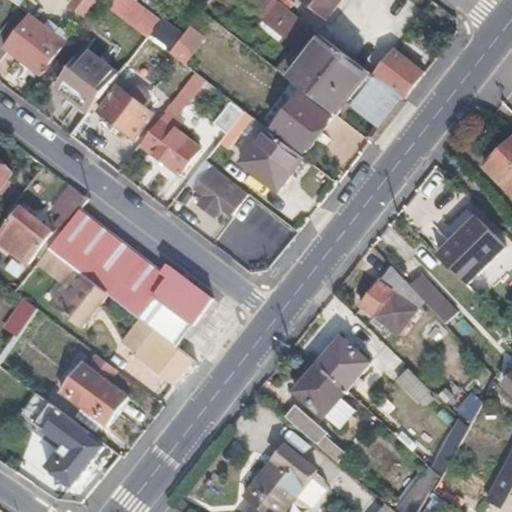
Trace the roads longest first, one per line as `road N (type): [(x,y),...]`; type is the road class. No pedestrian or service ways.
road 1 (secondary): [(276,317),(503,29)]
road 2 (residential): [(0,106),(276,317)]
road 3 (secondary): [(123,511),(276,317)]
